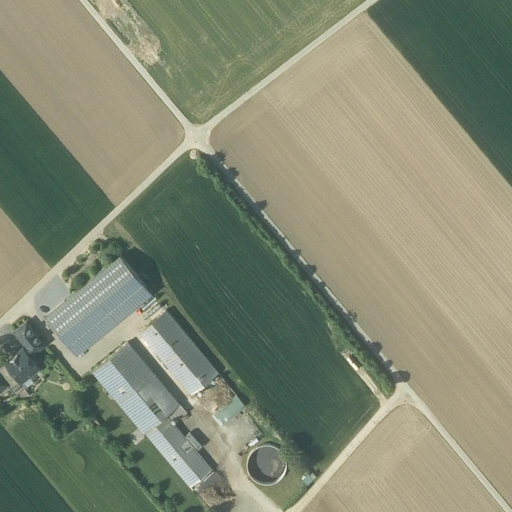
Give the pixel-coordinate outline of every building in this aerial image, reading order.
[(120,255),(45,317),(72,349),(146,287),(120,255)] [(218,373),(166,310),(140,332),(192,394),(218,373)] [(26,322),(15,332),(24,343),(35,334),(26,322)] [(35,334),(24,343),(26,345),(26,347),(24,349),(30,356),(44,345),(35,334)] [(179,404),(127,342),(93,371),(145,433),(166,415),(179,404)] [(23,348),(6,362),(6,363),(21,382),(22,382),(39,368),(30,356),(24,349),(23,348)] [(343,358),(371,396),(380,389),(352,352),(343,358)] [(21,382),(6,363),(0,367),(0,375),(8,385),(7,386),(15,396),(26,387),(22,382),(21,382)] [(236,396),(214,414),(222,424),(244,405),(236,396)] [(286,421),(319,457),(328,449),(294,414),(286,421)] [(166,415),(145,433),(190,488),(212,470),(166,415)] [(285,472),(286,464),(285,457),(281,450),(274,446),(266,445),(259,446),(252,451),(248,457),(247,465),(248,472),(253,479),(259,483),(267,485),(274,483),(281,479),(285,472)] [(308,474),(302,479),(307,484),(313,479),(308,474)]
